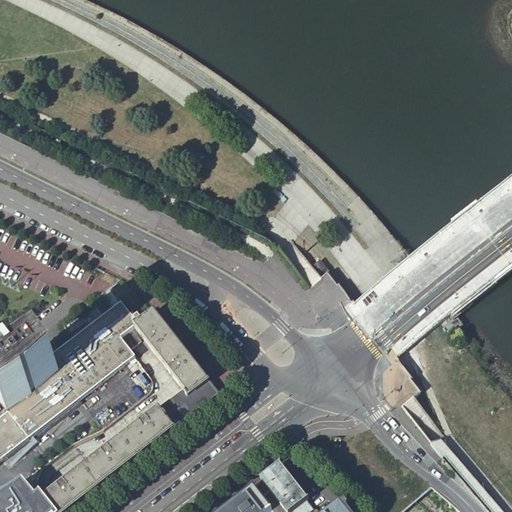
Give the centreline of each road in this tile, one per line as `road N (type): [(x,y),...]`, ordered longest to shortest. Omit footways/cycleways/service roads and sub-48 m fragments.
road 1 (secondary): [(229,279),(0,166)]
road 2 (secondary): [(511,209),(317,355)]
road 3 (secondary): [(0,194),(166,277),(201,305)]
road 4 (secondary): [(331,381),(511,239)]
road 5 (tertiary): [(161,511),(331,381)]
road 6 (secondary): [(201,305),(282,381),(331,381)]
road 7 (secondary): [(438,480),(331,381)]
